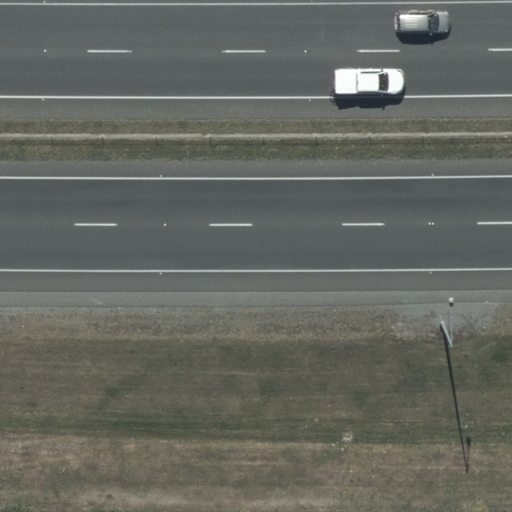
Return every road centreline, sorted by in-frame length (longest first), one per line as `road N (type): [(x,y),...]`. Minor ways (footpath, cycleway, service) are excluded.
road 1 (motorway): [(0,51),(511,47)]
road 2 (motorway): [(511,221),(0,224)]
